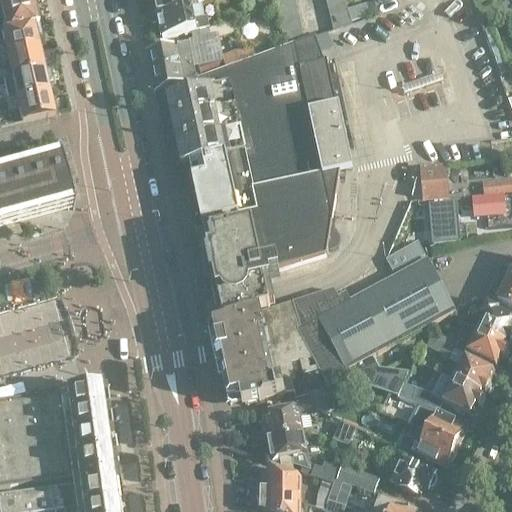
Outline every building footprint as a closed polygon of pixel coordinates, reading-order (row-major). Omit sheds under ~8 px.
[(0,0),(0,8),(4,7),(32,1),(31,0),(0,0)] [(153,0),(157,16),(198,7),(196,0),(153,0)] [(511,0),(503,0),(497,3),(500,12),(511,8),(511,0)] [(0,17),(1,17),(5,31),(37,24),(32,1),(4,7),(0,8),(0,17)] [(280,16),(297,13),(295,2),(278,6),(280,16)] [(328,8),(330,19),(348,13),(348,12),(346,3),(328,8)] [(348,12),(348,13),(351,25),(377,17),(374,5),(348,12)] [(201,21),(199,11),(198,7),(157,16),(162,40),(191,34),(209,30),(207,19),(201,21)] [(299,23),(297,13),(280,16),(282,26),(299,23)] [(348,13),(330,19),(334,33),(352,28),(351,25),(348,13)] [(235,23),(221,27),(209,30),(191,34),(193,47),(237,35),(235,23)] [(284,37),(301,33),(299,23),(282,26),(284,37)] [(0,55),(7,54),(38,47),(35,36),(40,36),(37,24),(5,31),(0,32),(3,45),(0,45),(0,55)] [(284,37),(286,47),(304,43),(301,33),(284,37)] [(197,82),(155,95),(157,100),(160,114),(170,112),(171,117),(172,121),(171,121),(171,123),(171,125),(173,126),(179,156),(181,156),(185,155),(186,160),(179,162),(181,167),(182,169),(182,170),(183,172),(184,173),(185,174),(187,174),(188,175),(190,175),(191,175),(209,256),(210,257),(208,259),(207,260),(206,262),(205,264),(204,265),(204,267),(204,269),(205,271),(206,273),(207,274),(208,276),(209,277),(211,278),(213,278),(215,279),(220,277),(221,280),(209,283),(216,310),(218,323),(223,322),(224,327),(259,316),(259,314),(276,310),(273,296),(270,283),(269,283),(268,279),(280,277),(279,273),(327,258),(327,253),(329,253),(331,253),(333,253),(334,252),(336,251),(337,250),(338,248),(339,246),(340,245),(340,243),(340,241),(339,239),(339,237),(338,236),(337,234),(335,233),(334,232),(332,232),(331,231),(340,175),(353,172),(339,107),(337,108),(327,62),(324,63),(321,55),(317,44),(316,40),(315,39),(304,43),(295,46),(294,46),(256,60),(225,71),(201,80),(197,82)] [(189,45),(146,54),(152,80),(153,86),(155,95),(197,82),(189,45)] [(0,65),(7,64),(10,77),(43,69),(38,47),(7,54),(0,55),(0,65)] [(221,58),(196,66),(201,80),(225,71),(221,58)] [(6,102),(7,102),(48,92),(46,84),(48,83),(50,80),(48,72),(45,70),(43,70),(43,69),(10,77),(1,80),(6,102)] [(439,76),(402,89),(404,97),(442,84),(439,76)] [(21,123),(54,115),(58,114),(58,113),(54,114),(48,92),(7,102),(9,111),(18,109),(21,123)] [(73,211),(58,158),(57,158),(59,164),(0,180),(0,225),(70,205),(72,211),(73,211)] [(423,202),(444,200),(442,169),(421,170),(423,202)] [(511,182),(498,184),(499,198),(511,196),(511,182)] [(511,196),(499,198),(463,201),(464,220),(511,216),(511,196)] [(432,247),(460,245),(456,204),(428,207),(432,247)] [(333,292),(292,305),(300,332),(297,334),(325,387),(355,371),(456,316),(427,263),(425,259),(423,256),(417,245),(403,253),(386,263),(395,280),(350,305),(345,297),(337,301),(333,292)] [(488,297),(496,301),(509,275),(501,271),(488,297)] [(511,275),(497,305),(511,312),(511,275)] [(483,320),(477,331),(509,347),(509,346),(511,347),(511,346),(511,344),(511,321),(499,315),(501,311),(486,304),(479,318),(483,320)] [(224,327),(213,330),(214,336),(215,336),(215,338),(224,375),(228,380),(232,401),(246,398),(247,405),(245,405),(245,408),(284,398),(281,384),(292,381),(297,401),(294,402),(295,403),(311,397),(319,394),(328,391),(325,387),(297,334),(300,332),(292,305),(273,311),(270,312),(259,316),(224,327)] [(509,347),(477,331),(466,353),(497,368),(501,361),(503,362),(504,360),(505,358),(508,352),(509,350),(510,348),(509,347)] [(430,340),(455,352),(458,343),(434,332),(430,340)] [(451,360),(455,352),(430,340),(426,349),(451,360)] [(462,360),(453,382),(484,396),(486,397),(491,384),(490,384),(494,374),(462,360)] [(355,371),(325,387),(328,391),(330,394),(358,378),(355,371)] [(397,399),(398,400),(404,387),(384,379),(383,381),(374,377),(370,388),(379,393),(380,392),(397,399)] [(484,396),(453,382),(443,404),(404,387),(398,400),(437,416),(442,404),(473,417),(476,410),(479,411),(485,398),(483,397),(484,396)] [(56,511),(63,511),(62,511),(115,511),(111,478),(98,389),(0,402),(0,470),(3,489),(76,479),(77,482),(77,487),(0,498),(0,507),(7,506),(7,511),(56,511)] [(319,394),(311,397),(314,411),(326,417),(331,397),(319,394)] [(266,427),(263,430),(264,436),(268,438),(268,440),(303,434),(300,420),(315,417),(314,411),(311,397),(295,403),(297,411),(264,417),(266,427)] [(407,425),(426,434),(456,448),(456,447),(459,448),(463,440),(461,439),(465,430),(435,416),(415,407),(407,425)] [(347,431),(340,446),(348,449),(355,434),(347,431)] [(303,434),(268,440),(273,463),(292,459),(294,467),(310,473),(307,457),(303,434)] [(456,448),(426,434),(421,445),(408,438),(403,440),(400,447),(445,469),(450,460),(453,460),(456,454),(455,451),(456,448)] [(436,477),(403,463),(393,487),(401,490),(401,491),(416,498),(420,490),(429,493),(429,492),(434,490),(437,483),(435,478),(436,477)] [(337,476),(335,483),(342,485),(374,497),(380,483),(341,468),(339,472),(337,476)] [(300,480),(269,469),(269,477),(261,477),(261,492),(269,492),(300,503),(300,480)] [(322,470),(318,484),(322,486),(332,489),(335,483),(337,476),(322,470)] [(335,505),(342,485),(335,483),(332,489),(328,498),(328,503),(335,505)] [(318,496),(316,510),(325,511),(326,511),(328,503),(328,498),(332,489),(322,486),(318,496)] [(299,511),(300,503),(269,492),(261,492),(261,511),(299,511)] [(406,511),(379,502),(375,511),(406,511)]
